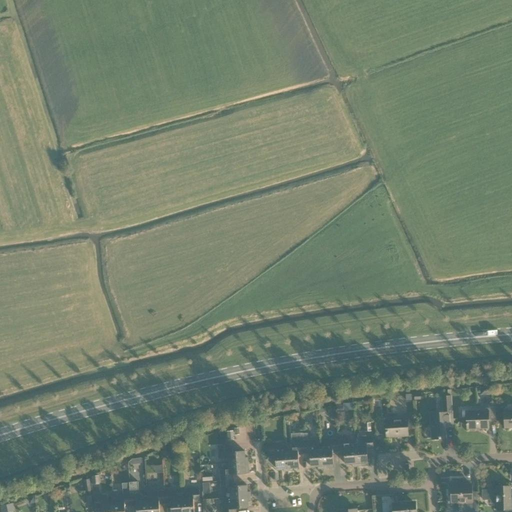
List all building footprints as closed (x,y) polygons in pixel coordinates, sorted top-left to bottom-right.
[(453,412),(451,390),(448,390),(448,396),(442,396),(443,410),(439,410),(439,413),(431,413),(432,439),(446,438),(446,427),(454,427),(453,412)] [(489,421),(496,421),(496,408),(485,408),(486,411),(467,411),(468,429),(489,428),(489,421)] [(408,429),(415,429),(414,415),(404,416),(405,418),(386,420),(387,437),(409,436),(408,429)] [(293,451),(287,451),(288,471),(293,471),(293,468),(299,467),(298,454),(304,453),(304,441),(303,433),(292,434),(293,451)] [(362,446),(356,446),(357,466),(368,465),(367,449),(373,449),(373,436),(361,437),(362,446)] [(346,464),(352,464),(353,467),(357,466),(356,446),(356,444),(350,444),(349,438),(338,439),(339,451),(345,451),(346,464)] [(321,446),(321,449),(323,469),(334,468),(333,451),(339,451),(338,439),(327,439),(327,446),(321,446)] [(315,440),(304,441),(304,453),(311,453),(312,466),(318,466),(318,469),(323,469),(321,449),(316,449),(315,440)] [(284,471),(288,471),(287,451),(287,449),(281,449),(281,443),(269,443),(270,456),(276,456),(277,469),(284,468),(284,471)] [(229,457),(229,463),(249,462),(248,457),(246,457),(245,451),(232,452),(231,446),(219,447),(220,458),(229,457)] [(217,481),(221,481),(234,480),(233,474),(247,473),(246,467),(249,466),(249,462),(229,463),(229,469),(220,470),(221,475),(216,476),(217,481)] [(226,498),(231,498),(251,496),(251,492),(248,492),(247,485),(234,486),(234,480),(221,481),(222,492),(226,492),(226,498)] [(130,482),(130,493),(131,506),(137,505),(137,511),(148,511),(148,501),(148,496),(142,497),(142,492),(139,492),(138,482),(130,482)] [(478,511),(478,492),(472,492),(472,484),(452,485),(452,503),(459,503),(459,511),(478,511)] [(497,490),(483,490),(483,500),(491,500),(491,503),(497,503),(498,508),(505,508),(505,511),(511,511),(511,501),(511,502),(511,488),(509,488),(509,486),(503,486),(503,488),(497,488),(497,490)] [(188,498),(183,498),(183,511),(194,511),(194,501),(200,501),(199,488),(188,489),(188,498)] [(183,511),(183,498),(182,493),(176,494),(176,490),(165,491),(166,503),(172,503),(172,511),(183,511)] [(154,500),(148,501),(148,511),(160,511),(160,504),(166,503),(165,491),(154,491),(154,500)] [(125,511),(125,506),(131,506),(130,493),(119,494),(119,498),(114,499),(114,503),(114,511),(125,511)] [(114,511),(114,503),(108,504),(107,495),(96,495),(97,508),(103,508),(103,511),(114,511)] [(251,501),(251,496),(231,498),(232,503),(223,504),(223,511),(235,511),(236,508),(249,508),(249,501),(251,501)] [(389,511),(388,511),(415,511),(414,502),(395,504),(395,511),(389,511)]
